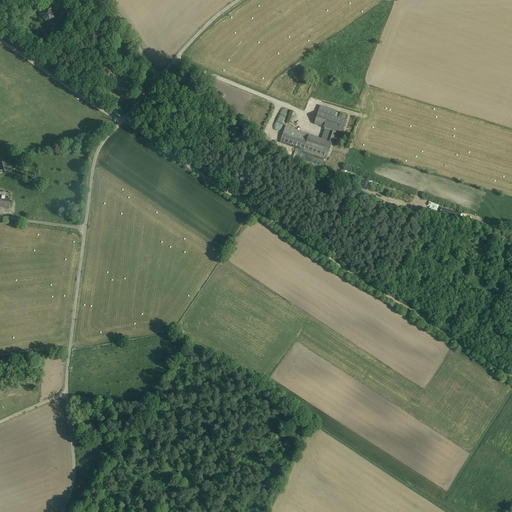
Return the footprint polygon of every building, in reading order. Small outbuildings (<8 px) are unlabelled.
[(40,15),(48,24),(48,25),(52,22),(57,18),(49,8),(40,15)] [(55,26),(52,22),(48,25),(48,24),(46,26),(49,31),(55,26)] [(318,111),(314,123),(326,127),(336,131),(342,133),(346,120),(318,111)] [(282,129),(286,116),(277,113),(273,126),(282,129)] [(322,138),(286,126),(280,142),(327,158),(333,140),(336,131),(326,127),(322,138)] [(10,160),(2,162),(4,171),(5,173),(13,171),(11,163),(10,160)] [(6,197),(0,196),(0,207),(9,209),(10,198),(6,197)]
